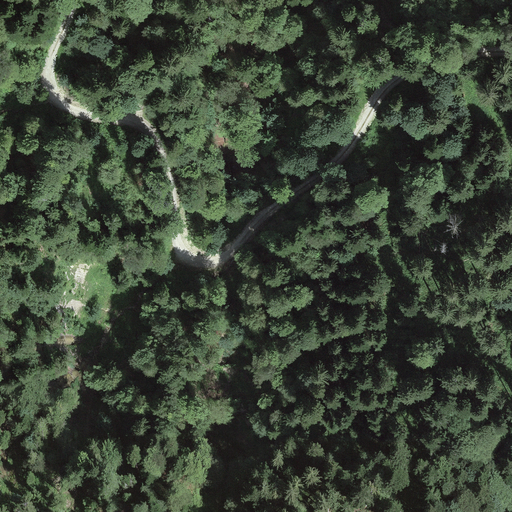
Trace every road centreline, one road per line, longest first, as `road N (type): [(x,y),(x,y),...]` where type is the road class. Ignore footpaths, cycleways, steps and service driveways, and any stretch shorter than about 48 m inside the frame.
road 1 (track): [(71,0),(50,62),(59,102),(145,127),(162,146),(186,258),(220,259),(255,223)]
road 2 (track): [(511,52),(433,64),(399,79),(338,162),(255,223)]
